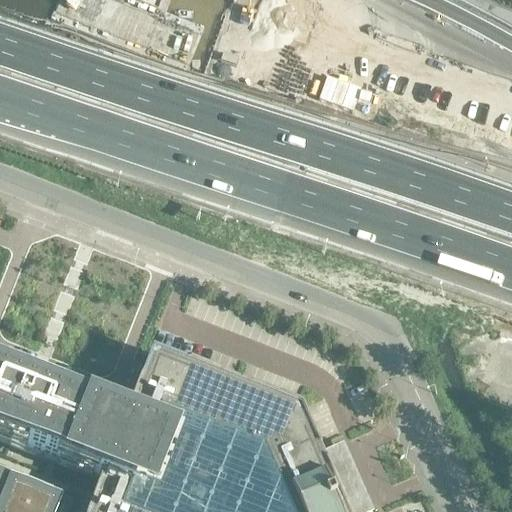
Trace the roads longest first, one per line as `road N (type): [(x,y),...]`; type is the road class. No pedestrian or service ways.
road 1 (motorway): [(0,101),(511,275)]
road 2 (motorway): [(511,198),(380,165),(0,43)]
road 3 (secondary): [(474,511),(388,344),(355,318),(169,247)]
road 4 (motorway): [(511,126),(171,0)]
road 5 (residential): [(0,351),(110,394),(169,247)]
road 6 (secondary): [(169,247),(46,200)]
